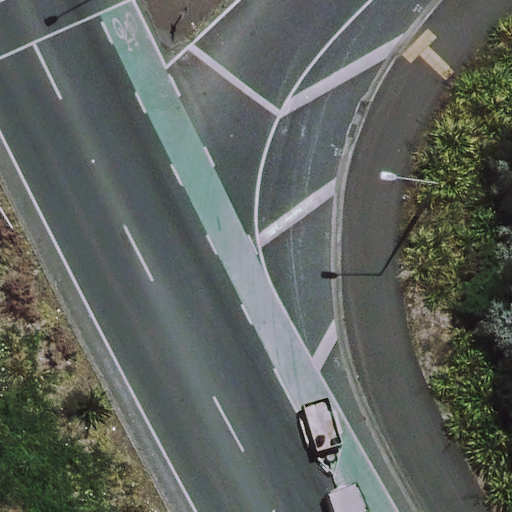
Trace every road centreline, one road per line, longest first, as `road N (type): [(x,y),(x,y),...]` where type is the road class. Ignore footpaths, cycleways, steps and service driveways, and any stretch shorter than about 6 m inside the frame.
road 1 (trunk): [(12,0),(168,313)]
road 2 (trunk): [(308,0),(239,82),(210,145),(168,313)]
road 3 (trunk): [(168,313),(279,511)]
